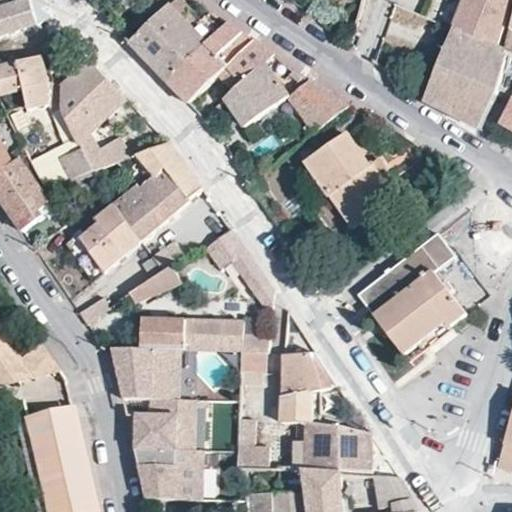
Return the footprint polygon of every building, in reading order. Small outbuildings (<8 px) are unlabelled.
[(32,1),(21,0),(0,0),(0,36),(53,18),(32,1)] [(180,0),(131,42),(172,86),(231,34),(208,16),(193,33),(181,23),(193,12),(181,0),(180,0)] [(511,0),(464,0),(450,34),(508,55),(493,93),(511,99),(511,0)] [(231,34),(172,86),(191,107),(230,70),(243,86),(273,57),(231,34)] [(508,55),(450,34),(426,99),(481,130),(493,93),(508,55)] [(293,98),(273,57),(243,86),(225,101),(250,134),(293,98)] [(42,60),(0,69),(0,89),(7,113),(31,107),(32,114),(52,108),(42,60)] [(130,103),(91,62),(64,88),(62,111),(54,114),(72,156),(38,169),(47,185),(65,181),(70,194),(85,189),(78,177),(118,164),(129,174),(138,164),(108,123),(130,103)] [(316,132),(352,109),(291,73),(293,98),(316,132)] [(511,103),(502,123),(511,129),(511,103)] [(352,135),(310,164),(355,228),(405,195),(391,174),(382,180),(352,135)] [(0,174),(15,163),(0,136),(0,174)] [(115,207),(141,241),(203,193),(169,146),(142,157),(158,179),(144,192),(138,186),(115,207)] [(15,163),(0,174),(0,198),(24,232),(46,219),(42,214),(53,203),(25,162),(15,163)] [(69,246),(94,283),(141,241),(115,207),(97,220),(101,225),(86,240),(81,236),(69,246)] [(439,236),(360,296),(406,355),(447,322),(452,326),(466,314),(438,276),(440,272),(433,263),(450,249),(439,236)] [(271,287),(249,257),(226,270),(259,302),(271,287)] [(137,303),(183,288),(178,272),(132,287),(137,303)] [(246,322),(145,321),(144,349),(180,352),(269,354),(269,337),(246,338),(246,322)] [(0,333),(0,350),(8,344),(0,333)] [(0,389),(61,374),(40,349),(13,365),(0,361),(0,389)] [(122,400),(177,402),(180,352),(144,349),(112,351),(122,400)] [(297,356),(285,356),(282,423),(298,424),(313,424),(314,394),(340,389),(318,354),(297,356)] [(122,400),(138,446),(191,450),(193,403),(177,402),(122,400)] [(95,511),(74,412),(26,423),(46,511),(95,511)] [(257,422),(241,420),(241,469),(271,470),(270,448),(257,449),(257,422)] [(298,424),(297,468),(306,476),(340,475),(372,474),(373,437),(313,424),(298,424)] [(511,473),(511,427),(499,469),(511,473)] [(191,450),(138,446),(149,501),(209,502),(211,452),(191,450)] [(306,476),(307,498),(309,511),(418,511),(412,500),(394,504),(395,511),(343,511),(340,475),(306,476)] [(246,494),(247,511),(309,511),(307,498),(246,494)]
